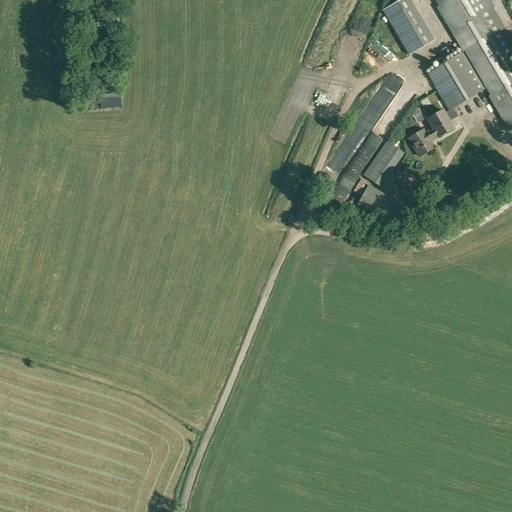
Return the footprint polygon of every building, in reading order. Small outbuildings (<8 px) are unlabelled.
[(396,0),(382,9),(409,54),(435,39),(412,0),(396,0)] [(487,0),(435,0),(453,30),(465,50),(492,96),(511,129),(511,128),(511,41),(504,27),(487,0)] [(91,15),(79,16),(79,29),(88,28),(88,31),(107,30),(106,18),(99,19),(98,8),(90,9),(91,15)] [(397,64),(403,58),(381,39),(378,43),(382,47),(380,48),(397,64)] [(450,109),(453,108),(484,89),(462,52),(428,72),(450,109)] [(453,108),(450,109),(444,112),(443,109),(428,118),(433,127),(438,136),(439,136),(454,127),(449,120),(458,115),(453,108)] [(438,136),(433,127),(425,131),(423,129),(409,138),(420,156),(434,147),(431,141),(438,136)] [(364,175),(380,187),(403,154),(386,142),(364,175)] [(354,210),(396,234),(410,208),(369,185),(354,210)]
